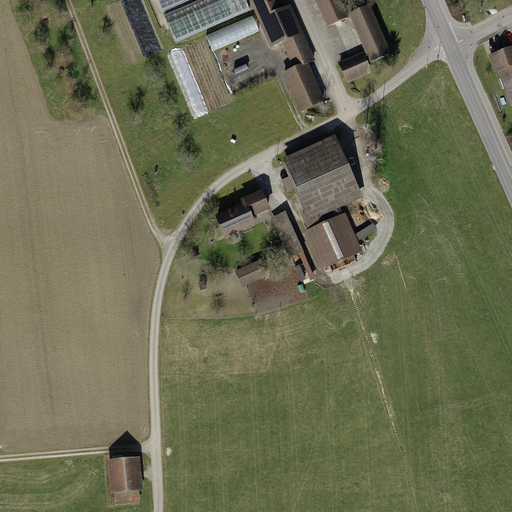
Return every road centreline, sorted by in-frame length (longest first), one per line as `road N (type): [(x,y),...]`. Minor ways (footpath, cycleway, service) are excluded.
road 1 (residential): [(449,44),(362,107),(212,190),(169,250),(156,318)]
road 2 (track): [(262,158),(317,278),(334,282),(369,264),(389,221),(366,186),(346,115)]
road 3 (track): [(169,250),(151,224),(67,0)]
road 4 (track): [(159,511),(156,318)]
road 5 (track): [(155,447),(0,460)]
road 6 (tertiary): [(511,186),(449,44)]
